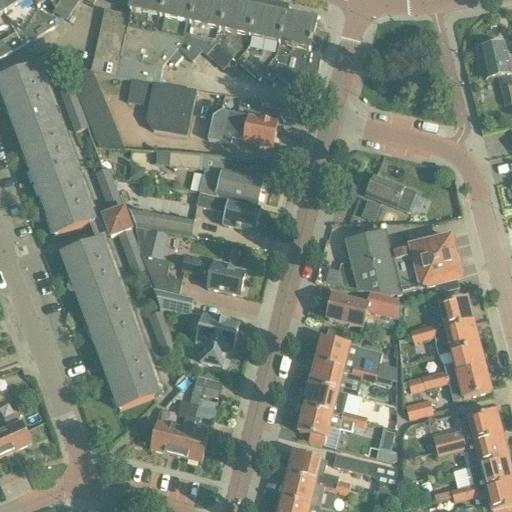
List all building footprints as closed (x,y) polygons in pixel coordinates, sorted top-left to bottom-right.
[(0,0),(0,62),(57,29),(52,20),(39,12),(36,8),(48,2),(56,13),(55,15),(68,22),(80,0),(83,0),(95,6),(98,0),(0,0)] [(105,12),(92,74),(154,86),(157,70),(173,51),(188,65),(198,54),(218,71),(229,58),(258,82),(261,79),(272,84),(276,79),(283,85),(302,90),(303,88),(317,25),(205,0),(133,0),(130,18),(105,12)] [(484,51),(479,52),(486,83),(499,80),(505,109),(511,107),(511,79),(511,77),(511,67),(510,59),(507,60),(505,47),(493,49),(490,47),(486,48),(484,51)] [(38,68),(0,82),(0,89),(54,236),(94,221),(38,68)] [(92,80),(90,76),(65,71),(73,88),(92,80)] [(97,91),(92,80),(73,88),(77,99),(97,91)] [(152,97),(155,86),(133,83),(131,93),(152,97)] [(187,140),(196,94),(155,86),(152,97),(150,108),(147,122),(154,133),(187,140)] [(72,88),(60,93),(75,133),(87,128),(72,88)] [(101,101),(97,91),(77,99),(82,109),(101,101)] [(150,108),(152,97),(131,93),(128,104),(150,108)] [(105,112),(101,101),(82,109),(87,120),(105,112)] [(110,122),(105,112),(87,120),(91,130),(110,122)] [(213,119),(208,143),(231,148),(232,142),(243,144),(273,150),(279,125),(248,118),(248,119),(221,113),(213,119)] [(114,133),(110,122),(91,130),(96,140),(114,133)] [(114,133),(96,140),(100,150),(122,152),(114,133)] [(171,156),(170,168),(202,171),(203,158),(171,156)] [(108,169),(96,174),(110,213),(102,216),(110,238),(118,235),(133,274),(145,270),(108,169)] [(129,182),(142,184),(143,176),(139,170),(132,169),(129,182)] [(206,172),(200,195),(217,198),(258,208),(265,182),(224,172),(224,173),(206,172)] [(375,179),(367,199),(397,211),(400,203),(415,209),(417,204),(413,202),(415,197),(404,192),(405,191),(375,179)] [(200,195),(197,208),(227,215),(224,227),(256,235),(262,209),(258,208),(217,198),(200,195)] [(377,210),(366,205),(361,217),(372,222),(377,210)] [(137,230),(164,235),(193,239),(196,221),(149,214),(150,212),(143,211),(143,213),(128,211),(137,230)] [(159,263),(164,235),(137,230),(142,256),(142,259),(154,294),(179,299),(182,283),(167,280),(170,266),(159,263)] [(386,236),(347,245),(352,264),(359,292),(390,299),(396,297),(397,301),(402,300),(402,304),(415,301),(413,293),(435,288),(437,297),(459,291),(457,283),(461,282),(450,241),(390,256),(386,236)] [(101,239),(61,254),(119,411),(159,396),(101,239)] [(185,260),(182,272),(201,277),(209,279),(206,291),(240,299),(245,274),(228,270),(229,268),(213,264),(212,266),(185,260)] [(341,266),(340,272),(344,289),(359,292),(352,264),(341,266)] [(179,299),(154,294),(160,311),(190,318),(193,302),(179,299)] [(333,298),(327,321),(363,330),(368,307),(333,298)] [(434,330),(423,332),(424,338),(473,325),(467,301),(439,308),(443,321),(432,324),(434,330)] [(161,313),(149,317),(163,357),(175,353),(161,313)] [(204,318),(197,347),(205,349),(201,365),(223,370),(226,354),(232,355),(239,326),(204,318)] [(473,325),(424,338),(425,343),(436,340),(441,358),(452,355),(479,348),(473,325)] [(423,332),(409,336),(412,347),(425,343),(424,338),(423,332)] [(323,340),(316,364),(365,377),(366,371),(379,374),(383,356),(360,350),(360,349),(323,340)] [(446,376),(435,379),(436,384),(485,371),(479,348),(452,355),(454,366),(444,368),(446,376)] [(316,364),(310,388),(348,397),(352,379),(364,382),(365,377),(316,364)] [(382,366),(378,380),(397,384),(398,370),(382,366)] [(366,371),(365,377),(364,382),(376,385),(379,374),(366,371)] [(485,371),(436,384),(437,389),(448,387),(453,405),(491,395),(485,371)] [(190,405),(186,421),(193,422),(200,397),(217,401),(221,384),(197,377),(190,405)] [(435,379),(409,385),(411,396),(437,389),(436,384),(435,379)] [(310,388),(304,411),(353,424),(355,418),(343,415),(348,397),(310,388)] [(156,423),(150,450),(175,457),(182,430),(183,430),(185,420),(178,419),(182,403),(183,400),(173,397),(170,409),(164,408),(160,424),(156,423)] [(182,403),(178,419),(185,420),(186,421),(190,405),(182,403)] [(430,403),(407,409),(411,422),(434,416),(430,403)] [(212,404),(206,424),(221,428),(227,408),(212,404)] [(304,411),(298,435),(310,438),(308,445),(324,449),(328,430),(338,433),(340,426),(352,429),(353,424),(304,411)] [(461,434),(450,437),(453,450),(502,438),(496,414),(458,424),(461,434)] [(8,431),(0,434),(0,444),(6,457),(32,446),(22,424),(21,425),(16,415),(4,421),(8,431)] [(355,418),(353,424),(352,429),(364,432),(367,421),(355,418)] [(182,430),(175,457),(201,463),(208,436),(183,430),(182,430)] [(383,434),(378,454),(390,457),(395,437),(383,434)] [(450,437),(433,441),(438,460),(455,456),(453,450),(450,437)] [(502,438),(453,450),(455,456),(466,453),(470,471),(508,461),(502,438)] [(323,477),(326,465),(320,462),(321,462),(294,455),(287,479),(325,487),(326,481),(327,481),(327,478),(323,477)] [(336,458),(333,470),(368,479),(371,467),(336,458)] [(475,489),(464,492),(465,497),(511,484),(511,478),(508,461),(470,471),(475,489)] [(319,511),(322,496),(323,492),(325,487),(287,479),(282,502),(309,509),(318,511),(319,511)] [(334,495),(337,484),(327,481),(326,481),(325,487),(323,492),(334,495)] [(337,484),(334,495),(347,498),(350,487),(337,484)] [(511,484),(465,497),(467,503),(475,500),(477,507),(482,506),(483,511),(502,511),(511,509),(511,484)] [(379,488),(377,501),(397,505),(397,492),(379,488)] [(464,492),(451,495),(454,506),(467,503),(465,497),(464,492)] [(279,511),(308,511),(309,509),(282,502),(279,511)]
